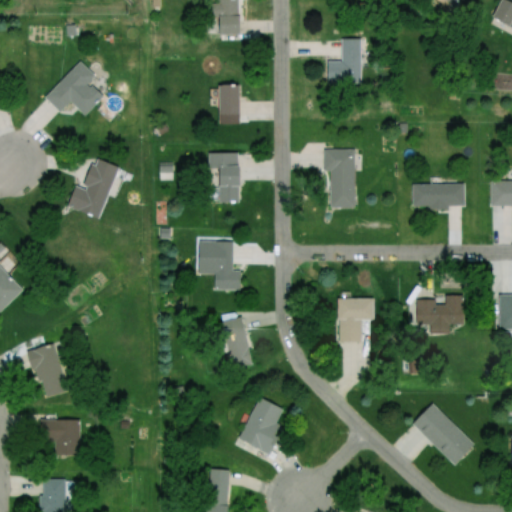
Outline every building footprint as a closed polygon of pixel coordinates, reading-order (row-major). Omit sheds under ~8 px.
[(207,0),(237,0),(238,36),(208,37),(207,0)] [(490,21),(511,31),(511,7),(499,1),(490,21)] [(340,38),(360,37),(361,80),(326,80),(325,59),(341,59),(340,38)] [(42,96),(57,111),(68,100),(83,115),(102,95),(90,84),(88,86),(85,83),(93,75),(78,60),(42,96)] [(215,84),(237,84),(237,114),(215,115),(215,105),(210,105),(209,98),(215,98),(215,84)] [(322,147),(353,147),(353,207),(330,207),(329,169),(322,169),(322,147)] [(206,152),(237,152),(237,204),(212,204),(211,170),(207,170),(206,152)] [(66,205),(94,218),(118,167),(94,156),(82,181),(78,179),(66,205)] [(159,161),(159,170),(173,170),(173,161),(159,161)] [(160,172),(160,180),(174,180),(174,172),(160,172)] [(511,179),(488,180),(488,204),(511,203),(511,179)] [(409,183),(410,206),(429,205),(429,209),(445,209),(445,205),(464,205),(464,183),(409,183)] [(158,226),(158,238),(171,238),(171,227),(158,226)] [(214,248),(231,249),(231,269),(239,269),(238,290),(212,289),(212,272),(207,272),(207,259),(214,259),(214,248)] [(0,266),(21,289),(0,310),(0,266)] [(493,294),(511,293),(511,318),(493,318),(493,294)] [(410,308),(445,307),(445,298),(464,297),(465,323),(450,324),(450,337),(430,337),(429,328),(410,329),(410,308)] [(335,301),(372,300),(373,319),(360,319),(360,342),(336,343),(335,301)] [(218,322),(240,315),(254,363),(232,369),(227,352),(221,354),(216,338),(223,336),(218,322)] [(26,350),(52,342),(62,376),(59,377),(64,392),(45,398),(40,383),(37,384),(26,350)] [(258,397),(281,409),(274,422),(278,424),(268,443),(272,445),(267,454),(237,438),(258,397)] [(409,421),(430,401),(470,443),(450,463),(409,421)] [(38,457),(38,419),(78,420),(78,457),(38,457)] [(204,511),(208,468),(229,470),(225,511),(204,511)] [(42,475),(64,475),(64,511),(38,511),(38,494),(42,494),(42,475)]
